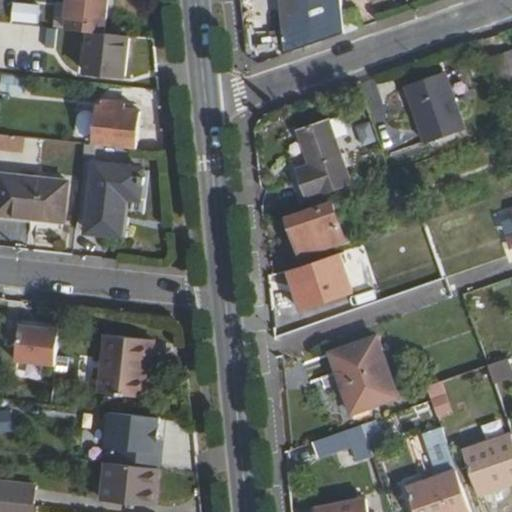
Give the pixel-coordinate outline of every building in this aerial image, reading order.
[(70,0),(67,30),(88,33),(104,34),(107,0),(70,0)] [(277,0),(280,18),(282,35),(283,41),(286,54),(344,33),(342,13),(341,10),(340,0),(277,0)] [(15,2),(13,19),(39,21),(40,4),(15,2)] [(342,13),(344,33),(359,28),(353,10),(342,13)] [(43,70),(46,26),(1,23),(0,34),(0,47),(17,48),(15,68),(43,70)] [(88,33),(84,73),(125,76),(129,37),(104,34),(88,33)] [(481,59),(493,95),(511,88),(499,53),(481,59)] [(403,84),(422,143),(463,130),(444,71),(403,84)] [(30,95),(30,75),(3,74),(2,95),(30,95)] [(97,107),(92,144),(138,149),(142,112),(120,110),(120,103),(104,101),(103,108),(97,107)] [(294,171),(305,202),(340,189),(350,186),(327,120),(296,131),(308,166),(294,171)] [(0,148),(25,152),(28,137),(0,133),(0,148)] [(98,165),(89,231),(114,234),(119,196),(134,198),(138,170),(98,165)] [(119,196),(114,234),(89,231),(89,236),(128,240),(132,213),(146,214),(152,171),(138,170),(134,198),(119,196)] [(4,173),(0,203),(0,209),(66,219),(70,182),(4,173)] [(287,219),(299,255),(344,240),(331,204),(287,219)] [(0,217),(40,223),(39,228),(65,231),(66,219),(0,209),(0,217)] [(59,331),(20,327),(16,363),(55,367),(59,331)] [(106,336),(100,394),(141,398),(146,358),(150,358),(151,342),(106,336)] [(331,353),(345,396),(357,392),(363,408),(396,397),(377,338),(331,353)] [(489,381),(511,378),(508,359),(486,363),(489,381)] [(422,387),(434,416),(449,410),(437,381),(422,387)] [(345,396),(350,413),(363,408),(357,392),(345,396)] [(14,410),(0,410),(0,430),(15,431),(14,410)] [(156,439),(158,418),(108,413),(104,448),(114,449),(113,464),(155,468),(157,468),(159,452),(154,452),(156,439)] [(360,423),(365,438),(381,432),(376,417),(360,423)] [(325,435),(330,450),(351,443),(356,459),(371,454),(365,438),(360,423),(325,435)] [(406,488),(414,511),(470,511),(441,427),(423,433),(438,477),(422,482),(420,476),(407,480),(409,487),(406,488)] [(461,451),(477,495),(511,482),(511,440),(510,434),(461,451)] [(14,462),(0,463),(0,485),(16,484),(14,462)] [(155,468),(113,464),(105,463),(101,501),(151,506),(155,468)] [(317,508),(317,511),(373,511),(374,511),(372,511),(366,511),(365,499),(317,508)] [(0,501),(0,511),(36,511),(38,505),(0,501)]
